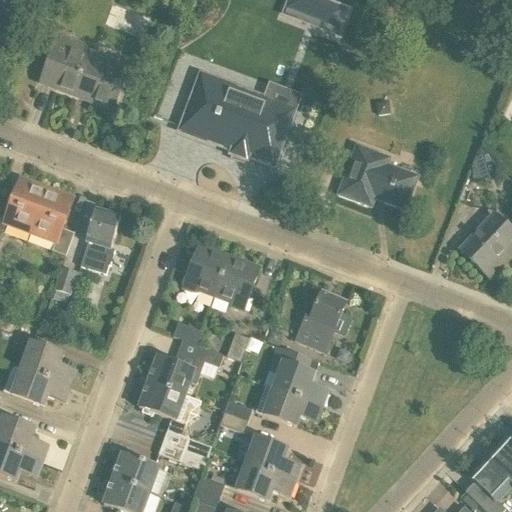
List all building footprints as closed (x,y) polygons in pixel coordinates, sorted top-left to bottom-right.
[(347,13),(313,0),(305,0),(300,17),(323,25),(321,30),(338,36),(347,13)] [(87,57),(91,46),(60,35),(41,85),(113,112),(128,73),(87,57)] [(270,103),(266,101),(229,87),(226,95),(198,84),(180,133),(233,153),(231,157),(247,163),(249,159),(274,168),(287,134),(288,135),(292,125),(290,124),(292,120),(267,110),(270,103)] [(379,117),(391,116),(390,104),(378,105),(379,117)] [(418,178),(387,167),(390,160),(357,148),(339,197),(372,209),(378,194),(388,198),(385,204),(406,212),(418,178)] [(477,163),(482,183),(497,179),(491,159),(477,163)] [(48,191),(21,181),(11,211),(0,206),(0,232),(2,233),(6,224),(32,234),(48,191)] [(74,201),(48,191),(32,234),(57,243),(53,253),(66,258),(75,235),(62,230),(74,201)] [(122,219),(96,211),(86,245),(89,245),(82,268),(107,276),(110,268),(111,268),(112,267),(110,266),(114,252),(112,252),(122,219)] [(511,261),(511,232),(495,217),(461,253),(493,282),(511,261)] [(230,260),(200,248),(184,291),(197,295),(198,292),(216,298),(230,260)] [(260,271),(247,266),(230,260),(216,298),(231,304),(230,309),(244,314),(260,271)] [(78,275),(61,270),(55,292),(72,297),(78,275)] [(347,305),(322,294),(310,323),(305,321),(296,342),(326,354),(347,305)] [(62,321),(50,317),(47,327),(59,331),(62,321)] [(0,319),(0,332),(11,337),(16,326),(0,319)] [(202,334),(180,325),(174,339),(197,348),(202,334)] [(284,336),(271,331),(266,344),(279,349),(284,336)] [(242,364),(250,341),(236,336),(227,359),(242,364)] [(32,345),(22,372),(71,390),(77,373),(60,367),(64,357),(32,345)] [(149,385),(187,399),(192,385),(197,387),(205,365),(220,370),(221,367),(224,358),(197,348),(193,360),(179,355),(175,366),(158,360),(149,385)] [(315,377),(306,373),(310,361),(277,350),(273,363),(274,363),(270,373),(280,376),(274,392),(323,410),(329,393),(312,387),(315,377)] [(48,399),(65,405),(71,390),(22,372),(12,398),(44,409),(48,399)] [(140,410),(172,421),(178,423),(187,399),(149,385),(140,410)] [(300,419),(317,425),(323,410),(274,392),(267,410),(265,418),(296,429),(300,419)] [(225,416),(248,424),(253,413),(229,404),(225,416)] [(248,424),(225,416),(221,427),(244,436),(248,424)] [(36,432),(4,420),(0,429),(0,448),(43,464),(49,448),(32,442),(36,432)] [(167,434),(188,441),(189,441),(190,440),(187,427),(178,423),(172,421),(167,434)] [(301,468),(284,462),(288,452),(256,440),(246,466),(295,484),(301,468)] [(482,465),(469,479),(476,485),(466,496),(483,511),(504,511),(498,505),(511,489),(511,445),(506,440),(505,441),(507,443),(485,467),(482,465)] [(188,441),(184,452),(208,462),(213,450),(189,441),(188,441)] [(0,448),(0,478),(17,484),(21,474),(37,480),(43,464),(0,448)] [(179,464),(203,474),(208,462),(184,452),(179,464)] [(160,471),(122,457),(113,481),(151,495),(160,471)] [(295,484),(246,466),(237,492),(269,504),(273,494),(290,500),(295,484)] [(198,491),(221,499),(225,488),(202,480),(198,491)] [(113,481),(104,507),(118,511),(145,511),(151,495),(113,481)] [(221,499),(198,491),(194,502),(217,510),(221,499)] [(476,506),(467,498),(462,503),(471,511),(476,506)]
